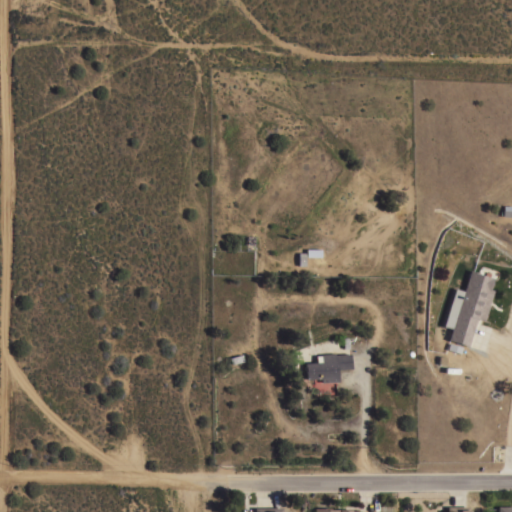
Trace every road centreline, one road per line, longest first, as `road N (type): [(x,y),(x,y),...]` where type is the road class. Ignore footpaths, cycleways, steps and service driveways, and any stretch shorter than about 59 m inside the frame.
road 1 (track): [(1,511),(3,0)]
road 2 (track): [(511,59),(347,58),(248,42),(153,45),(43,0)]
road 3 (residential): [(511,482),(199,483)]
road 4 (track): [(199,483),(0,476)]
